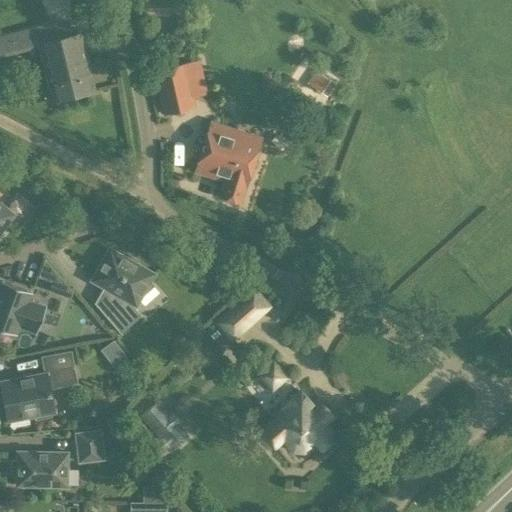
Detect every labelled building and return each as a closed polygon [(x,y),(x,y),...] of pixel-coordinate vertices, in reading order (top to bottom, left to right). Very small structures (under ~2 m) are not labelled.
[(79,33),(70,35),(66,20),(35,28),(38,42),(38,43),(52,99),(93,89),(79,33)] [(196,107),(193,97),(207,94),(200,59),(152,70),(162,115),(196,107)] [(334,83),(315,70),(307,83),(326,96),(334,83)] [(211,123),(196,170),(226,180),(221,196),(238,202),(243,186),(244,186),(260,139),(211,123)] [(0,236),(3,232),(0,230),(13,214),(0,203),(0,236)] [(109,248),(91,279),(104,287),(102,292),(115,307),(106,316),(120,333),(140,315),(134,307),(153,273),(109,248)] [(1,281),(0,284),(0,328),(14,334),(18,325),(36,332),(45,307),(27,300),(30,291),(1,281)] [(231,340),(269,307),(253,289),(215,322),(231,340)] [(114,338),(101,349),(117,367),(129,357),(114,338)] [(40,356),(44,372),(0,380),(0,384),(7,420),(34,415),(35,420),(51,417),(50,412),(54,411),(49,387),(76,382),(72,366),(69,351),(40,356)] [(289,377),(272,359),(255,375),(272,393),(289,377)] [(300,392),(260,430),(273,444),(284,438),(287,444),(293,450),(302,450),(308,445),(313,438),(322,447),(334,436),(324,425),(332,418),(317,401),(311,405),(300,392)] [(104,460),(101,429),(74,432),(78,462),(104,460)] [(11,461),(10,474),(16,477),(16,485),(66,486),(67,452),(17,451),(17,459),(11,461)] [(152,486),(152,502),(162,503),(162,486),(152,486)] [(130,502),(129,511),(165,511),(166,503),(162,503),(152,502),(142,502),(130,502)]
